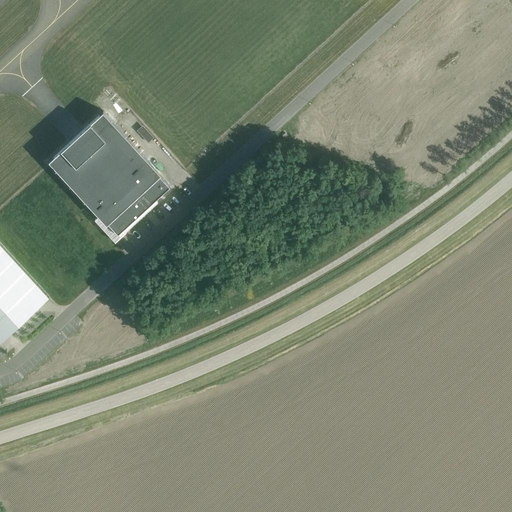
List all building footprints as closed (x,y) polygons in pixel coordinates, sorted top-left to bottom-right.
[(133,77),(123,86),(139,103),(149,94),(133,77)] [(133,126),(140,119),(110,87),(103,94),(133,126)] [(158,134),(173,122),(150,96),(140,105),(158,125),(153,129),(158,134)] [(49,160),(91,206),(92,205),(118,233),(170,185),(144,157),(145,156),(103,111),(49,160)] [(170,148),(184,135),(174,123),(159,137),(170,148)] [(140,133),(148,142),(153,137),(145,128),(140,133)] [(185,137),(173,149),(182,159),(195,147),(185,137)] [(0,339),(47,297),(47,298),(49,296),(0,242),(0,339)]
